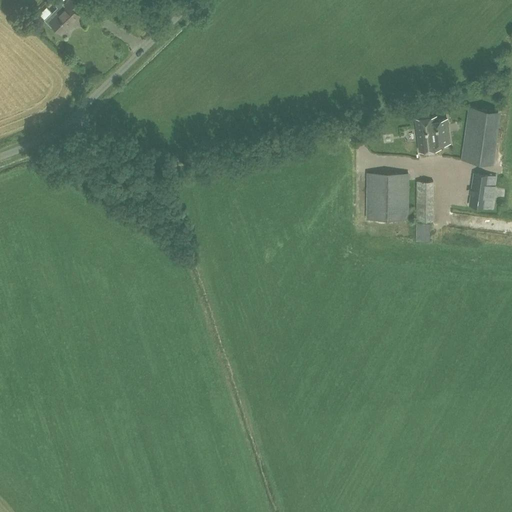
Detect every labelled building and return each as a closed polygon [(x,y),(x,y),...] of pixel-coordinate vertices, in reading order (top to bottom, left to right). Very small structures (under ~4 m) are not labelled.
[(57,7),(44,19),(51,27),(53,25),(60,32),(73,20),(74,21),(79,16),(74,11),(80,5),(75,0),(67,0),(63,4),(60,0),(55,5),(57,7)] [(494,163),(501,110),(469,106),(461,159),(494,163)] [(437,116),(415,119),(419,150),(441,148),(440,144),(450,142),(448,118),(438,120),(437,116)] [(409,218),(409,172),(367,171),(366,218),(409,218)] [(486,207),(491,174),(474,172),(469,204),(486,207)] [(430,240),(430,222),(416,222),(416,240),(430,240)]
